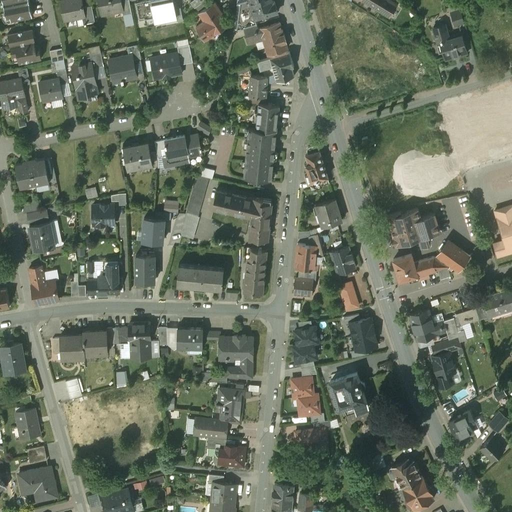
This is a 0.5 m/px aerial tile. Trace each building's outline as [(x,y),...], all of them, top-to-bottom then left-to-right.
[(30,0),(3,0),(7,16),(10,15),(11,19),(33,15),(30,0)] [(82,0),(60,0),(65,20),(76,18),(78,25),(87,23),(84,7),(82,0)] [(99,0),(102,12),(114,10),(113,7),(121,6),(120,0),(99,0)] [(120,0),(121,6),(123,13),(132,12),(129,0),(120,0)] [(137,0),(141,18),(156,16),(152,0),(137,0)] [(175,0),(152,0),(156,16),(157,20),(179,16),(175,0)] [(250,0),(242,0),(238,1),(234,30),(244,27),(257,23),(256,18),(255,18),(250,0)] [(250,0),(255,18),(256,18),(261,16),(261,17),(271,14),(271,13),(278,11),(275,1),(274,1),(273,0),(250,0)] [(317,0),(329,45),(351,39),(340,0),(317,0)] [(396,3),(390,0),(364,0),(389,15),(396,3)] [(215,2),(199,13),(205,21),(213,34),(214,33),(220,29),(228,24),(229,23),(215,2)] [(92,5),(84,7),(87,23),(95,21),(92,5)] [(461,9),(451,12),(455,25),(465,22),(461,9)] [(356,34),(393,55),(395,52),(406,59),(417,42),(368,13),(356,34)] [(213,34),(205,21),(197,26),(205,39),(213,34)] [(280,22),(261,27),(264,38),(268,53),(287,48),(285,41),(286,40),(284,33),(283,33),(280,22)] [(257,23),(244,27),(248,43),(264,38),(261,27),(258,28),(257,23)] [(462,34),(449,38),(445,26),(434,30),(435,32),(434,34),(435,37),(437,38),(438,41),(437,42),(440,51),(443,50),(446,59),(446,58),(459,54),(459,55),(468,52),(462,34)] [(33,28),(8,33),(13,57),(14,57),(13,54),(18,54),(19,62),(42,58),(39,44),(36,45),(35,40),(36,40),(33,28)] [(213,34),(205,39),(209,46),(218,40),(214,33),(213,34)] [(138,44),(127,46),(129,55),(132,54),(134,61),(142,59),(138,44)] [(62,47),(50,50),(53,61),(64,59),(62,47)] [(101,51),(90,54),(92,62),(92,61),(94,67),(104,65),(101,51)] [(289,51),(270,57),(272,65),(277,80),(295,75),(292,67),(294,66),(289,51)] [(177,53),(151,58),(155,78),(164,76),(164,77),(170,76),(170,75),(182,72),(177,53)] [(129,55),(109,59),(113,77),(121,75),(122,83),(124,82),(124,79),(137,76),(134,61),(132,54),(129,55)] [(270,57),(258,60),(261,69),(265,67),(272,65),(270,57)] [(92,62),(72,66),(79,98),(90,96),(89,93),(99,92),(96,77),(94,67),(92,61),(92,62)] [(104,65),(94,67),(96,77),(106,75),(104,65)] [(272,65),(265,67),(267,76),(267,83),(277,80),(272,65)] [(20,76),(0,80),(0,92),(3,108),(18,105),(19,105),(17,97),(26,95),(24,84),(30,82),(27,67),(19,69),(20,76)] [(66,67),(57,69),(59,77),(61,84),(69,82),(66,67)] [(267,76),(251,75),(250,95),(266,96),(267,83),(267,76)] [(59,77),(40,81),(44,100),(63,96),(61,84),(59,77)] [(511,88),(458,102),(462,117),(457,119),(464,146),(470,144),(472,153),(482,150),(483,157),(511,150),(511,88)] [(26,95),(17,97),(19,105),(18,105),(19,108),(24,111),(29,110),(26,95)] [(265,103),(259,102),(256,127),(273,129),(277,130),(280,104),(265,103)] [(202,120),(200,128),(212,132),(214,124),(202,120)] [(277,130),(273,129),(256,127),(249,127),(244,176),(272,179),(277,130)] [(198,133),(186,135),(189,150),(188,151),(189,155),(202,152),(201,148),(202,148),(202,146),(201,146),(198,133)] [(185,134),(166,138),(166,142),(165,143),(166,145),(168,155),(169,155),(168,152),(177,150),(177,153),(188,151),(189,150),(186,135),(185,134)] [(177,150),(168,152),(169,155),(168,155),(166,145),(165,143),(166,142),(166,138),(155,141),(157,151),(158,156),(164,155),(166,165),(190,160),(189,155),(188,151),(177,153),(177,150)] [(148,141),(124,146),(128,168),(129,168),(128,166),(152,161),(152,163),(153,163),(151,152),(148,141)] [(316,144),(314,144),(309,146),(307,147),(307,150),(308,152),(306,154),(306,155),(308,161),(305,162),(308,170),(305,171),(308,182),(310,182),(312,187),(330,182),(328,176),(319,146),(318,145),(316,144)] [(416,195),(431,178),(393,147),(375,169),(393,184),(397,179),(416,195)] [(157,151),(151,152),(153,163),(152,163),(153,167),(158,166),(159,160),(158,156),(157,151)] [(458,152),(439,157),(450,198),(469,193),(458,152)] [(45,157),(37,159),(35,157),(30,158),(35,184),(50,181),(45,157)] [(30,158),(24,159),(23,162),(15,163),(20,187),(35,184),(30,158)] [(197,174),(186,212),(188,213),(198,215),(209,177),(197,174)] [(98,185),(87,187),(89,197),(100,195),(98,185)] [(239,194),(233,192),(233,193),(217,189),(213,206),(250,215),(251,209),(253,209),(254,198),(239,194)] [(264,198),(254,197),(254,198),(253,209),(250,237),(268,239),(272,202),(263,201),(264,198)] [(166,210),(181,210),(181,198),(167,198),(166,210)] [(335,198),(316,203),(323,226),(342,220),(342,219),(341,219),(337,207),(338,207),(335,198)] [(108,204),(108,203),(93,204),(94,224),(115,223),(114,203),(108,204)] [(511,204),(495,210),(504,240),(494,243),(498,256),(511,251),(511,204)] [(418,207),(402,212),(401,211),(387,215),(396,244),(419,237),(421,245),(430,243),(428,234),(440,231),(435,212),(421,217),(418,207)] [(47,208),(27,212),(29,220),(48,216),(47,208)] [(198,215),(188,213),(182,234),(193,238),(199,216),(198,215)] [(50,220),(30,225),(35,249),(55,245),(50,220)] [(325,255),(319,233),(313,234),(315,244),(317,245),(316,254),(325,255)] [(468,253),(449,240),(439,254),(458,267),(468,253)] [(309,244),(298,243),(295,267),(300,267),(315,269),(315,268),(316,254),(317,245),(315,244),(309,244)] [(349,244),(330,251),(337,273),(356,267),(354,259),(355,259),(352,250),(351,250),(349,244)] [(490,245),(485,247),(488,257),(493,255),(494,256),(490,245)] [(267,249),(252,247),(251,256),(248,255),(245,289),(263,291),(267,249)] [(412,253),(394,259),(400,280),(409,277),(417,274),(418,274),(414,262),(412,253)] [(155,254),(136,254),(136,280),(146,280),(146,279),(154,279),(154,280),(155,280),(155,254)] [(434,256),(414,262),(418,274),(438,268),(448,265),(434,256)] [(99,277),(94,278),(94,271),(96,271),(95,260),(88,260),(88,271),(89,271),(89,277),(88,277),(89,293),(98,293),(98,295),(108,295),(108,292),(119,292),(119,276),(118,259),(117,259),(117,263),(107,263),(107,274),(99,274),(99,277)] [(215,266),(188,264),(179,263),(177,284),(195,285),(205,286),(222,288),(223,281),(223,279),(224,267),(215,266)] [(42,265),(30,267),(33,283),(45,281),(42,265)] [(448,265),(438,268),(441,278),(450,275),(448,265)] [(315,269),(300,267),(299,277),(314,279),(316,279),(317,268),(315,268),(315,269)] [(299,277),(295,277),(294,293),(312,295),(314,279),(299,277)] [(33,283),(32,284),(36,303),(59,299),(55,279),(45,281),(33,283)] [(351,281),(340,285),(347,309),(359,305),(351,281)] [(510,289),(486,296),(486,295),(485,295),(488,304),(491,315),(492,315),(491,313),(511,306),(511,294),(510,287),(509,287),(510,289)] [(6,288),(0,288),(0,307),(10,306),(6,288)] [(488,304),(483,305),(475,307),(479,319),(491,315),(488,304)] [(475,307),(456,313),(460,325),(479,319),(475,307)] [(429,308),(410,314),(417,339),(418,339),(432,335),(447,330),(449,338),(458,335),(460,341),(467,339),(464,328),(458,330),(454,316),(433,322),(429,308)] [(351,321),(360,319),(359,313),(344,316),(345,323),(351,322),(351,321)] [(351,322),(354,336),(375,331),(374,327),(373,328),(371,317),(360,319),(351,321),(351,322)] [(311,320),(298,321),(300,329),(313,326),(311,320)] [(150,321),(130,322),(130,326),(131,340),(131,356),(151,356),(150,339),(150,321)] [(295,330),(298,345),(314,342),(318,341),(315,325),(313,326),(300,329),(295,330)] [(130,326),(114,327),(115,342),(115,343),(121,343),(129,342),(128,340),(131,340),(130,326)] [(168,326),(158,326),(159,344),(169,343),(168,326)] [(203,327),(189,327),(189,328),(178,328),(179,326),(178,326),(177,347),(188,347),(188,345),(203,345),(203,338),(203,331),(203,327)] [(114,327),(106,327),(106,329),(107,329),(108,342),(115,342),(114,327)] [(106,329),(83,330),(84,333),(85,354),(96,353),(96,350),(107,350),(107,352),(108,352),(108,342),(107,329),(106,329)] [(375,331),(354,336),(357,349),(357,350),(368,347),(377,346),(374,335),(376,335),(375,331)] [(84,333),(60,334),(61,336),(61,352),(62,358),(73,357),(73,354),(84,354),(84,357),(85,357),(85,354),(84,333)] [(246,334),(234,334),(234,335),(221,335),(220,335),(220,338),(220,359),(228,359),(228,356),(242,357),(241,366),(227,366),(226,372),(226,375),(227,375),(252,376),(253,336),(246,336),(246,334)] [(432,335),(418,339),(420,346),(432,342),(441,340),(439,334),(432,337),(432,335)] [(441,340),(432,342),(435,354),(449,350),(450,350),(462,346),(460,341),(458,335),(449,338),(441,340)] [(61,336),(53,337),(54,352),(61,352),(61,336)] [(21,340),(7,343),(7,340),(0,341),(0,342),(3,359),(5,359),(7,370),(14,369),(15,371),(26,369),(21,340)] [(129,342),(121,343),(122,356),(131,356),(131,340),(128,340),(129,342)] [(317,357),(314,342),(298,345),(294,345),(297,361),(300,360),(314,358),(317,357)] [(357,350),(357,349),(351,350),(352,357),(369,353),(368,347),(357,350)] [(449,350),(435,354),(432,355),(438,375),(438,376),(448,373),(456,370),(450,350),(449,350)] [(314,358),(300,360),(301,367),(315,365),(314,358)] [(301,367),(302,377),(312,376),(311,375),(317,373),(315,365),(301,367)] [(129,381),(128,369),(118,369),(119,382),(129,381)] [(226,372),(202,371),(202,379),(227,382),(227,375),(226,375),(226,372)] [(358,371),(331,380),(339,407),(344,405),(347,413),(358,409),(360,410),(362,410),(365,410),(367,408),(368,406),(369,406),(364,390),(365,388),(366,386),(365,384),(364,381),(362,380),(360,379),(358,371)] [(448,373),(438,376),(438,375),(435,376),(438,386),(450,382),(448,373)] [(80,375),(67,378),(72,397),(85,393),(80,375)] [(298,397),(314,394),(312,376),(302,377),(292,378),(294,397),(298,397)] [(151,384),(124,391),(129,407),(92,417),(87,400),(70,405),(75,422),(74,423),(79,441),(158,418),(153,400),(145,402),(144,397),(154,395),(151,384)] [(244,389),(220,387),(218,402),(217,402),(216,404),(222,405),(221,419),(211,418),(228,420),(241,421),(244,389)] [(503,388),(494,393),(497,399),(507,394),(503,388)] [(31,393),(19,396),(21,401),(32,399),(31,393)] [(314,394),(298,397),(300,415),(311,413),(320,412),(318,393),(314,394)] [(177,407),(177,395),(169,395),(169,407),(177,407)] [(34,408),(15,411),(21,438),(40,434),(34,408)] [(465,413),(449,421),(457,437),(474,429),(470,422),(475,419),(470,408),(464,411),(465,413)] [(511,416),(502,408),(490,422),(500,431),(511,417),(511,416)] [(320,412),(311,413),(312,422),(314,421),(325,420),(324,412),(320,412)] [(211,418),(196,416),(194,433),(226,436),(227,427),(210,425),(211,418)] [(228,420),(211,418),(210,425),(227,427),(228,420)] [(325,420),(314,421),(314,428),(325,427),(326,428),(332,428),(331,419),(325,420)] [(475,419),(470,422),(474,429),(479,426),(475,419)] [(314,428),(295,430),(298,450),(328,447),(326,428),(325,427),(314,428)] [(227,438),(208,436),(207,447),(220,448),(221,443),(226,444),(227,438)] [(505,449),(492,436),(480,448),(493,461),(505,449)] [(226,444),(221,443),(220,448),(220,454),(215,456),(214,457),(215,459),(216,463),(219,465),(224,463),(244,465),(245,446),(226,444)] [(44,445),(27,448),(29,455),(46,452),(44,445)] [(46,452),(29,455),(30,462),(47,458),(46,452)] [(382,455),(372,458),(376,469),(386,465),(382,455)] [(408,457),(392,466),(393,468),(390,469),(389,472),(393,478),(395,479),(398,477),(403,486),(422,476),(418,467),(417,465),(416,463),(414,461),(414,459),(410,461),(408,457)] [(51,466),(19,473),(22,484),(34,481),(38,499),(57,495),(51,466)] [(224,475),(209,473),(209,483),(214,483),(214,481),(224,482),(224,475)] [(422,476),(403,486),(408,497),(405,498),(405,500),(408,506),(410,507),(413,506),(414,508),(434,498),(432,493),(432,491),(433,489),(431,486),(428,485),(423,475),(422,476)] [(148,478),(136,482),(137,487),(150,484),(148,478)] [(224,482),(214,481),(214,483),(210,511),(235,511),(236,507),(234,507),(236,483),(224,482)] [(293,485),(274,483),(274,489),(273,489),(272,497),(273,497),(272,506),(291,508),(293,485)] [(129,487),(102,495),(106,511),(116,511),(124,508),(124,511),(135,509),(129,487)] [(313,494),(300,492),(299,509),(311,510),(313,494)]
